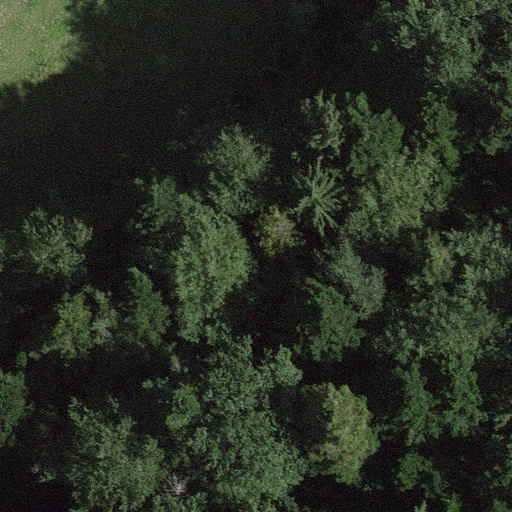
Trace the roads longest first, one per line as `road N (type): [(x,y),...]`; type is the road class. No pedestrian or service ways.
road 1 (track): [(437,0),(347,86),(174,217),(0,314)]
road 2 (track): [(511,237),(288,351),(177,424),(139,460),(107,511)]
